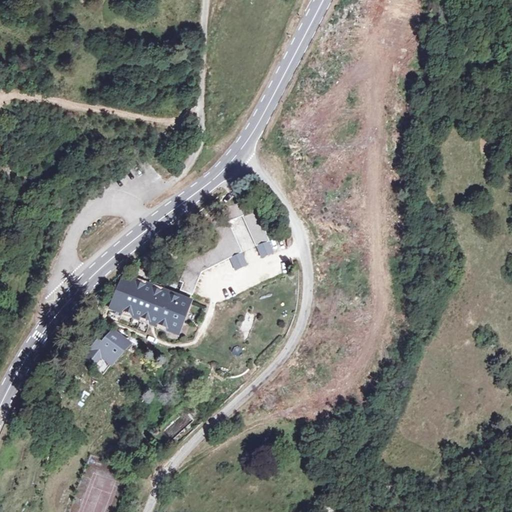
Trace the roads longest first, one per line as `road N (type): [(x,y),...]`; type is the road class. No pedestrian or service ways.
road 1 (residential): [(235,158),(282,201),(294,225),(305,310),(274,366),(168,469),(146,511)]
road 2 (secondary): [(73,296),(235,158)]
road 3 (secondary): [(235,158),(322,0)]
road 4 (secondary): [(0,406),(73,296)]
